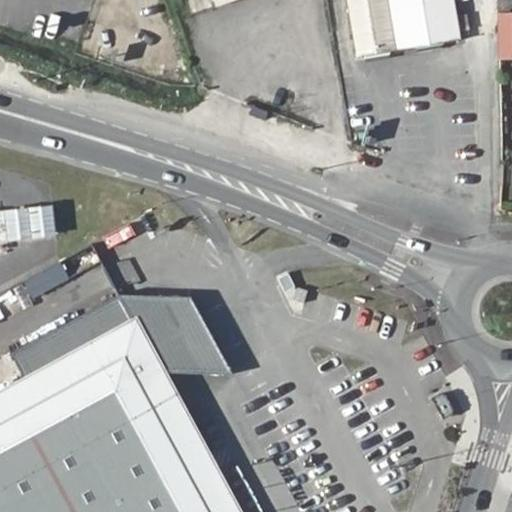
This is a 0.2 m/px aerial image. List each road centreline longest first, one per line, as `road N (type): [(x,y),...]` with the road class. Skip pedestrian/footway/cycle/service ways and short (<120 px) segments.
road 1 (primary): [(494,258),(409,244),(273,188),(0,99)]
road 2 (primary): [(0,128),(322,238),(427,290),(459,320)]
